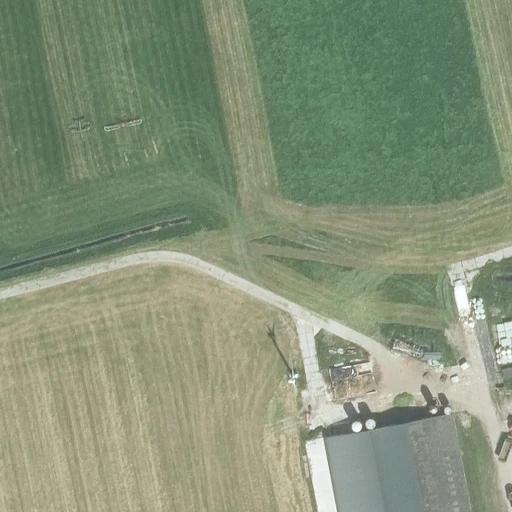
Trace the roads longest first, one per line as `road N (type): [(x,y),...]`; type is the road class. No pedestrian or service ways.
road 1 (track): [(511,495),(491,408),(188,261),(120,261),(0,293)]
road 2 (track): [(491,408),(456,268),(511,250)]
